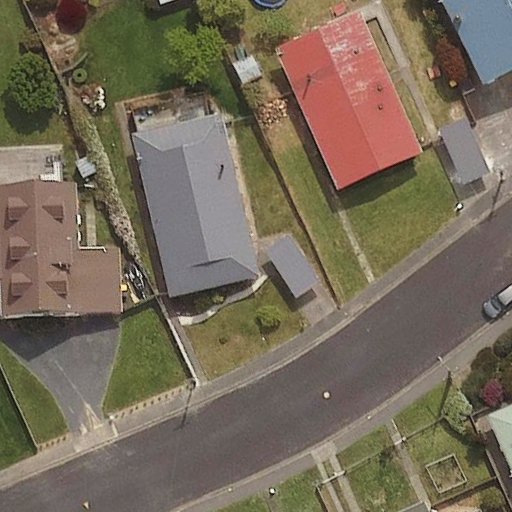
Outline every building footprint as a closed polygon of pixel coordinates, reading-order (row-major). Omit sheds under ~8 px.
[(351,0),(311,0),(321,18),(352,2),(351,0)] [(511,0),(437,0),(478,84),(511,67),(511,0)] [(357,11),(272,48),(335,190),(420,152),(357,11)] [(219,112),(130,132),(167,297),(257,276),(219,112)] [(492,170),(475,129),(441,144),(457,184),(492,170)] [(73,182),(0,184),(0,316),(121,312),(119,245),(75,247),(73,182)] [(321,286),(293,240),(268,256),(296,301),(321,286)] [(511,403),(485,416),(511,475),(511,403)] [(426,511),(421,500),(395,511),(477,511),(476,508),(467,511),(426,511)]
